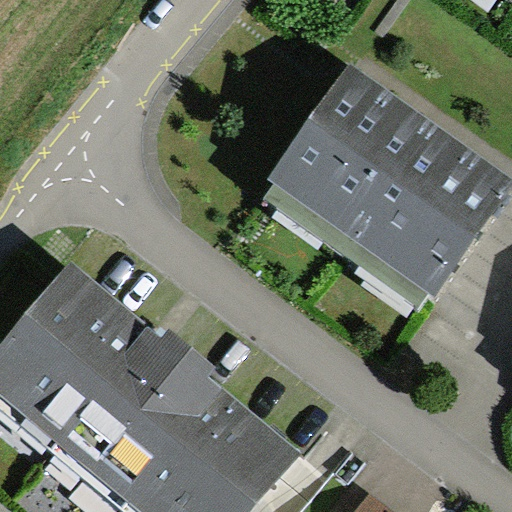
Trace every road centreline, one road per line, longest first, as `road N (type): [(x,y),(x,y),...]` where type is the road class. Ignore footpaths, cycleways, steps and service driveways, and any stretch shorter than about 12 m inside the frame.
road 1 (residential): [(511,498),(63,156)]
road 2 (residential): [(194,0),(63,156)]
